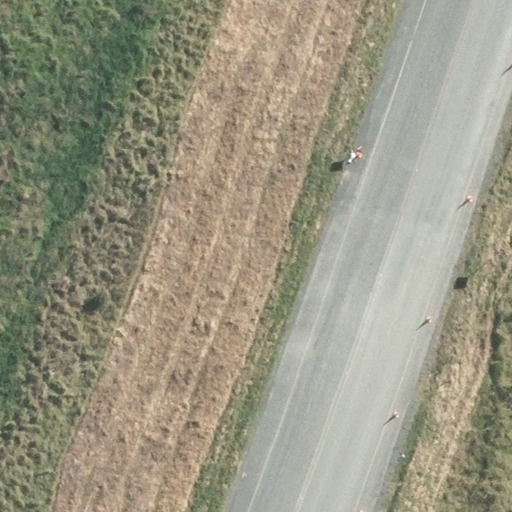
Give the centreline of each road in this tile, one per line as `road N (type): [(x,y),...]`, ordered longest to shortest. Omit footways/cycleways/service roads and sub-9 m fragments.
road 1 (trunk): [(196,511),(373,0)]
road 2 (trunk): [(458,0),(281,511)]
road 3 (unclassified): [(283,511),(456,0)]
